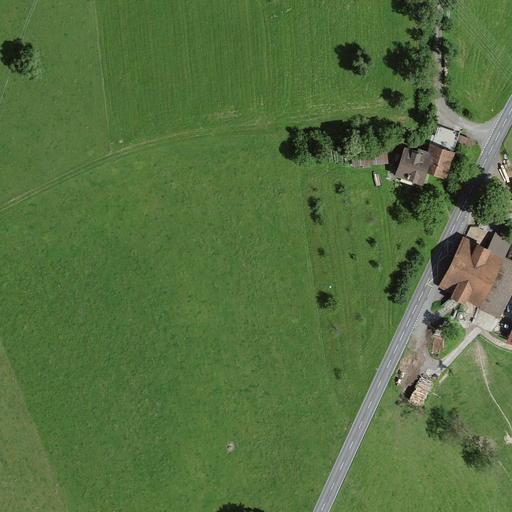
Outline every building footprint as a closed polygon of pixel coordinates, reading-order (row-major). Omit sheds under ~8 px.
[(461,135),(458,142),(471,147),(474,140),(461,135)] [(429,153),(425,166),(446,172),(452,150),(432,144),(429,153)] [(357,162),(392,159),(391,146),(356,149),(357,162)] [(421,179),(425,166),(429,153),(405,146),(397,172),(421,179)] [(475,226),(447,283),(506,311),(511,298),(511,260),(509,258),(511,251),(511,237),(504,233),(507,226),(488,216),(481,230),(475,226)]
